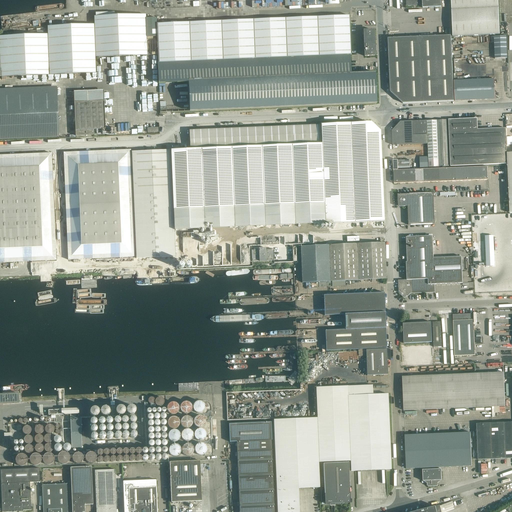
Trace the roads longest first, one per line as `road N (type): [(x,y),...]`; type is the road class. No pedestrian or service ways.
road 1 (unclassified): [(0,148),(148,142),(182,121),(385,112)]
road 2 (unclassified): [(400,507),(393,307)]
road 3 (unclassified): [(393,307),(385,112)]
road 4 (unclassified): [(385,112),(511,105)]
